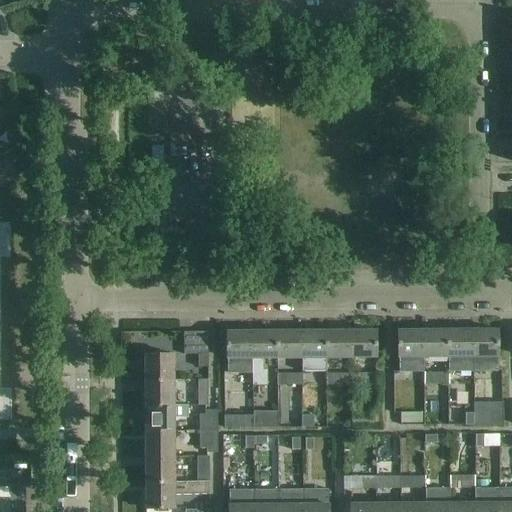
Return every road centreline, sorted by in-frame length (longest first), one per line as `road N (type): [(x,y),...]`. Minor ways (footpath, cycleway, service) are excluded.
road 1 (unclassified): [(483,295),(472,15),(72,13)]
road 2 (residential): [(75,301),(483,295)]
road 3 (tertiary): [(75,301),(67,51)]
road 4 (tertiary): [(76,511),(75,301)]
